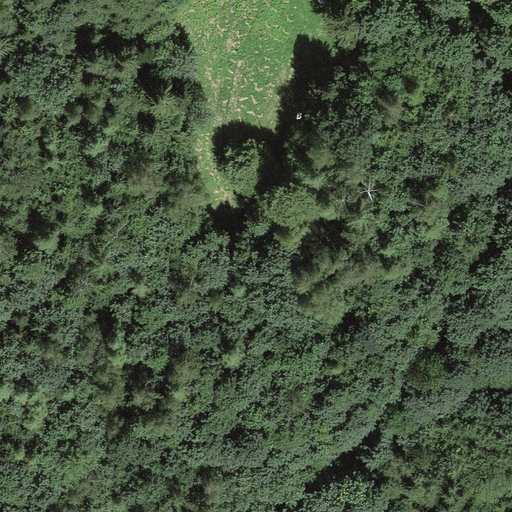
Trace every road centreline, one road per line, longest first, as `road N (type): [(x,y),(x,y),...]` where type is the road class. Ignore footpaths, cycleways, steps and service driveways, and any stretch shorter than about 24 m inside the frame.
road 1 (track): [(511,165),(506,196),(466,275),(376,409),(278,511)]
road 2 (track): [(405,0),(485,46),(506,78),(511,117)]
